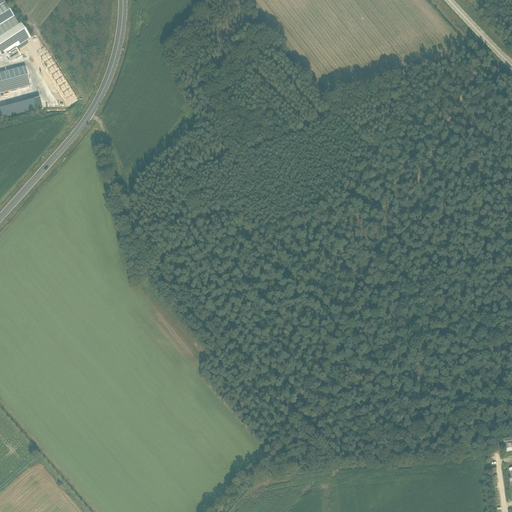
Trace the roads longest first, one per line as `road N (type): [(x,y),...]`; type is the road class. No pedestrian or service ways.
road 1 (track): [(293,411),(140,243),(104,130),(89,113)]
road 2 (track): [(511,316),(379,249),(293,411)]
road 3 (secondary): [(0,217),(94,105),(113,61),(122,0)]
road 4 (track): [(293,411),(265,461),(218,511)]
